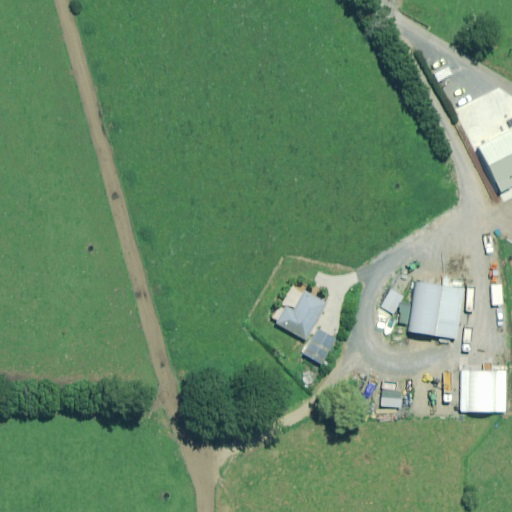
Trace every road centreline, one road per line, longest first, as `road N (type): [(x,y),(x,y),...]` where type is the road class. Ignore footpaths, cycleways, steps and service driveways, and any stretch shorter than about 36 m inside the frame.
road 1 (unknown): [(452,221),(463,287),(451,338),(430,356),(405,362),(336,365),(336,320),(349,284),(360,271),(436,244)]
road 2 (unknown): [(341,0),(429,144),(452,221)]
